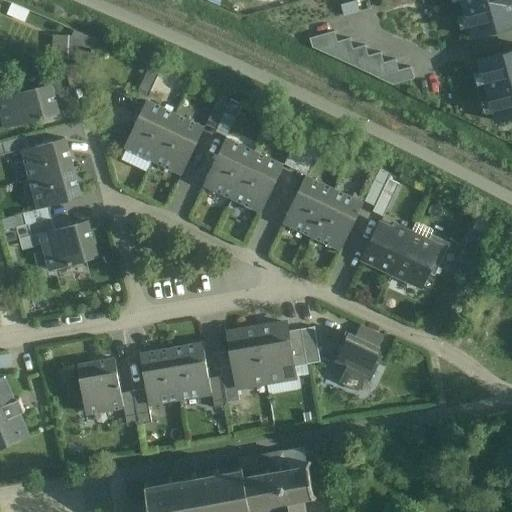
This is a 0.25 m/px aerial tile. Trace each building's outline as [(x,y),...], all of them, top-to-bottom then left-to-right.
[(511,0),(461,0),(472,37),(511,25),(511,0)] [(312,49),(396,82),(414,78),(412,65),(399,68),(397,57),(384,60),(382,50),(368,53),(366,44),(352,46),(351,37),(337,39),(335,31),(310,36),(312,49)] [(511,51),(479,61),(479,62),(496,121),(511,116),(511,51)] [(82,84),(76,62),(65,65),(67,73),(71,87),(82,84)] [(151,64),(138,91),(148,96),(161,69),(151,64)] [(65,65),(56,68),(58,75),(67,73),(65,65)] [(50,84),(0,97),(0,103),(7,128),(58,114),(50,84)] [(231,99),(220,94),(216,103),(227,108),(231,99)] [(242,105),(231,99),(225,113),(235,118),(242,105)] [(146,101),(125,145),(154,159),(175,114),(146,101)] [(216,103),(206,124),(216,130),(225,112),(227,108),(216,103)] [(225,113),(225,112),(216,130),(216,131),(227,136),(235,118),(225,113)] [(204,128),(175,114),(154,159),(183,173),(204,128)] [(311,135),(301,130),(295,141),(306,147),(311,135)] [(322,140),(311,135),(306,147),(317,152),(322,140)] [(26,136),(0,142),(0,155),(23,149),(29,147),(26,136)] [(29,147),(23,149),(31,179),(73,167),(65,138),(29,147)] [(255,152),(226,138),(204,183),(233,197),(255,152)] [(295,141),(285,163),(295,169),(306,147),(295,141)] [(306,147),(295,169),(306,174),(317,152),(306,147)] [(284,166),(255,152),(233,197),(262,211),(284,166)] [(73,167),(31,179),(39,208),(47,206),(81,197),(73,167)] [(380,168),(365,201),(375,206),(391,173),(380,168)] [(334,190),(305,176),(284,221),(313,235),(334,190)] [(363,204),(334,190),(313,235),(342,248),(363,204)] [(39,208),(23,213),(27,224),(50,218),(47,206),(39,208)] [(23,213),(13,216),(16,227),(27,224),(23,213)] [(27,224),(16,227),(20,239),(41,233),(54,229),(51,218),(50,218),(27,224)] [(54,229),(41,233),(51,270),(97,257),(87,220),(54,229)] [(393,229),(381,223),(363,259),(392,272),(411,233),(395,225),(393,229)] [(474,227),(458,259),(471,266),(486,233),(474,227)] [(431,234),(428,241),(411,233),(392,272),(421,286),(428,272),(435,275),(451,243),(431,234)] [(289,330),(288,322),(257,328),(267,381),(297,375),(295,366),(289,330)] [(384,335),(361,325),(356,335),(349,332),(334,364),(345,369),(339,382),(358,391),(364,378),(370,381),(379,361),(375,359),(381,347),(379,346),(384,335)] [(315,326),(301,329),(307,364),(321,361),(315,326)] [(257,328),(227,333),(232,365),(236,386),(237,386),(267,381),(257,328)] [(301,328),(289,330),(295,366),(307,364),(301,329),(301,328)] [(203,344),(172,349),(180,398),(212,392),(209,378),(203,344)] [(172,349),(140,354),(146,388),(149,403),(180,398),(172,349)] [(10,354),(0,355),(0,366),(11,365),(10,354)] [(116,358),(78,365),(86,412),(124,406),(122,393),(116,358)] [(232,365),(221,367),(227,402),(240,400),(237,386),(236,386),(232,365)] [(5,376),(0,378),(0,447),(7,444),(29,435),(20,412),(25,410),(20,397),(14,399),(5,376)] [(221,376),(209,378),(212,392),(214,407),(226,405),(221,376)] [(146,388),(134,390),(140,424),(152,422),(149,403),(146,388)] [(133,391),(122,393),(124,406),(127,426),(139,424),(133,391)] [(309,459),(305,463),(303,447),(239,459),(240,466),(145,483),(148,501),(139,502),(140,511),(306,511),(304,497),(311,496),(316,498),(317,496),(313,493),(307,465),(311,461),(309,459)]
